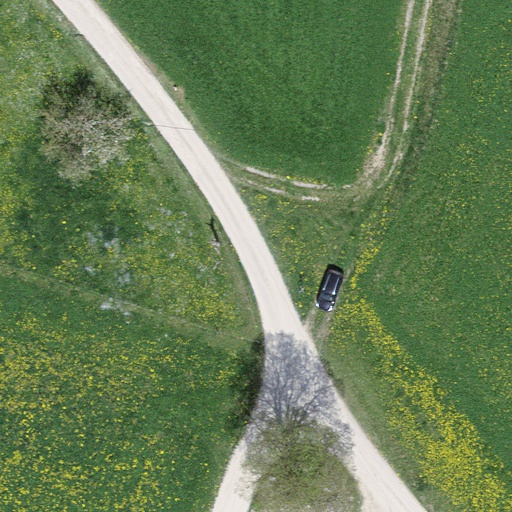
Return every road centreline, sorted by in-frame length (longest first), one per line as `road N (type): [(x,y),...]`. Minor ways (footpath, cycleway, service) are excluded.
road 1 (track): [(294,364),(229,220),(55,0)]
road 2 (track): [(364,193),(385,165),(416,0)]
road 3 (track): [(188,161),(287,199),(364,193)]
road 4 (track): [(402,511),(294,364)]
road 5 (track): [(239,511),(294,364)]
